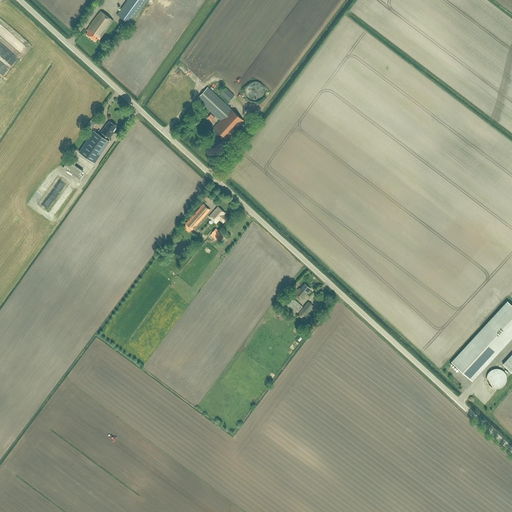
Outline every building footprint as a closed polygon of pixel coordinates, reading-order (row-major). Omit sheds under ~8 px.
[(147,0),(127,0),(117,14),(130,24),(147,0)] [(98,37),(99,38),(100,38),(113,20),(106,15),(111,9),(105,4),(86,30),(88,31),(86,34),(96,41),(98,37)] [(116,31),(121,34),(127,25),(122,22),(116,31)] [(247,98),(249,101),(252,103),(255,103),(258,103),(261,101),(264,99),(265,96),(266,93),(265,90),(264,87),(262,85),(260,83),(257,83),(253,83),(250,84),(248,86),(246,89),(245,92),(245,95),(247,98)] [(197,99),(220,120),(231,109),(208,87),(197,99)] [(219,93),(228,102),(234,95),(225,87),(219,93)] [(231,109),(220,120),(213,128),(214,129),(210,133),(216,139),(221,134),(226,139),(243,120),(231,109)] [(93,131),(79,152),(94,163),(109,142),(105,139),(107,136),(108,137),(112,131),(114,131),(116,128),(115,127),(116,126),(109,121),(107,124),(107,123),(101,132),(102,133),(100,135),(93,131)] [(192,229),(194,227),(192,226),(195,223),(196,224),(210,209),(203,203),(185,224),(192,229)] [(227,218),(223,214),(224,213),(219,207),(216,211),(215,210),(209,216),(216,223),(219,219),(223,223),(227,218)] [(216,228),(211,233),(220,241),(226,235),(219,229),(218,230),(216,228)] [(311,289),(305,283),(298,290),(297,289),(294,294),(301,300),(311,289)] [(289,295),(281,305),(294,315),(302,306),(289,295)] [(511,306),(507,301),(451,362),(472,381),(511,337),(511,306)] [(308,302),(298,313),(303,318),(313,306),(308,302)] [(511,373),(511,353),(502,364),(511,373)] [(494,369),(491,370),(489,371),(488,373),(486,375),(486,378),(486,380),(487,382),(488,385),(490,387),(493,388),(495,389),(498,388),(501,387),(503,385),(505,383),(506,380),(506,378),(505,375),(504,372),(502,370),(499,369),(497,368),(494,369)]
